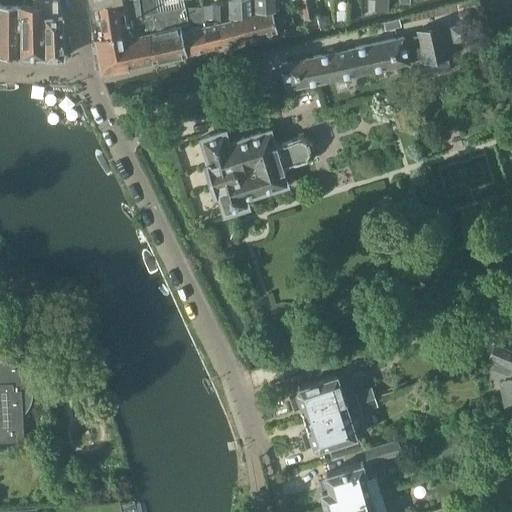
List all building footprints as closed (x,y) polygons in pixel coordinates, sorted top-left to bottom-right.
[(32,0),(33,5),(20,4),(21,56),(46,57),(46,33),(44,0),(32,0)] [(44,0),(46,33),(46,57),(64,57),(62,15),(59,0),(44,0)] [(108,0),(90,4),(95,35),(118,31),(116,22),(128,21),(131,19),(142,18),(139,0),(108,0)] [(227,0),(227,1),(229,14),(242,12),(254,10),(253,0),(227,0)] [(277,0),(253,0),(256,10),(272,9),(277,7),(277,0)] [(299,0),(303,18),(315,17),(313,0),(299,0)] [(389,0),(376,0),(376,10),(389,11),(389,0)] [(227,1),(212,3),(213,17),(229,14),(227,1)] [(21,56),(20,4),(19,4),(19,5),(0,4),(0,55),(20,56),(21,56)] [(95,35),(101,73),(154,61),(148,30),(163,27),(179,23),(188,21),(185,6),(142,15),(142,18),(131,19),(128,21),(116,22),(118,31),(95,35)] [(229,19),(218,22),(223,44),(277,30),(272,9),(254,10),(254,11),(241,13),(228,15),(229,19)] [(347,9),(336,9),(336,20),(347,21),(347,9)] [(327,14),(318,16),(320,27),(329,25),(327,14)] [(402,18),(387,22),(388,30),(404,26),(402,18)] [(198,26),(196,20),(192,20),(188,21),(179,23),(186,54),(204,49),(198,26)] [(218,22),(198,26),(204,49),(223,44),(218,22)] [(179,23),(163,27),(170,58),(175,56),(186,54),(179,23)] [(465,23),(451,26),(453,39),(468,36),(465,23)] [(403,36),(280,63),(286,89),(408,61),(408,60),(422,57),(423,62),(424,62),(427,74),(450,68),(448,56),(441,24),(416,29),(417,34),(403,37),(403,36)] [(170,58),(163,27),(148,30),(154,61),(170,58)] [(199,137),(202,145),(223,213),(248,206),(245,198),(288,185),(282,166),(305,159),(309,151),(306,141),(298,136),(275,144),(270,128),(228,141),(224,129),(199,137)] [(0,438),(24,437),(22,415),(24,413),(26,411),(27,409),(28,407),(30,403),(31,401),(32,399),(32,397),(33,394),(33,392),(33,390),(33,388),(33,385),(32,382),(32,380),(31,378),(30,376),(29,374),(28,371),(25,368),(24,366),(20,363),(20,357),(33,356),(33,355),(0,356),(0,438)] [(296,391),(284,395),(289,409),(300,405),(304,418),(374,397),(371,387),(354,393),(346,387),(341,388),(336,373),(298,385),(296,390),(296,391)] [(355,436),(350,419),(355,417),(360,410),(376,405),(375,400),(374,397),(304,418),(308,429),(296,433),(301,447),(312,444),(317,447),(355,436)] [(398,438),(363,448),(368,462),(402,452),(398,438)] [(319,490),(324,508),(347,502),(368,496),(380,492),(375,475),(366,478),(362,461),(323,472),(328,488),(319,490)] [(386,511),(380,492),(368,496),(347,502),(324,508),(325,511),(386,511)]
